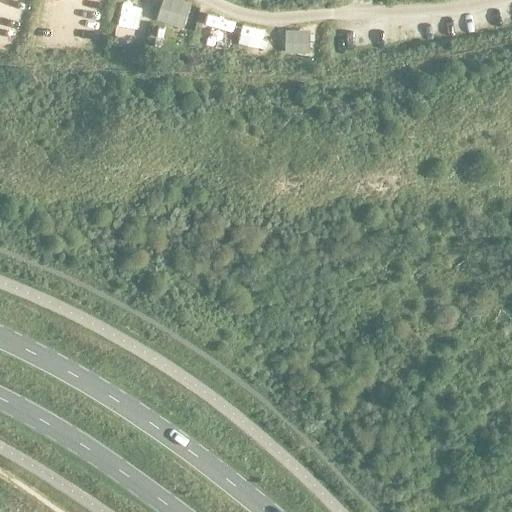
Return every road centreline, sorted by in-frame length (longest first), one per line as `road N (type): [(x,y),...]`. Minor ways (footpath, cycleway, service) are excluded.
road 1 (primary): [(264,511),(171,436),(0,337)]
road 2 (primary): [(0,400),(169,511)]
